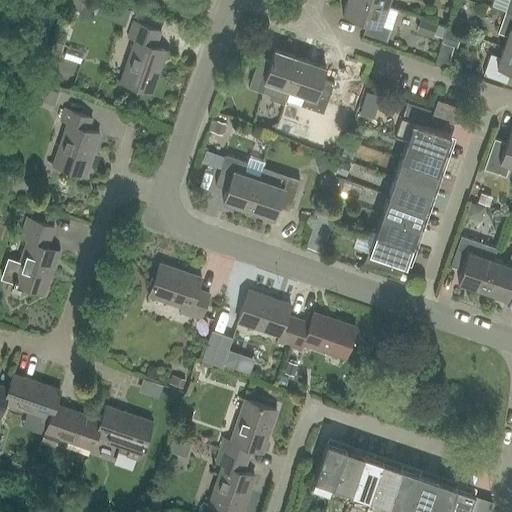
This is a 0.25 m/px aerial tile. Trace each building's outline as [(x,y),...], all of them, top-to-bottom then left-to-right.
[(397,9),(388,6),(388,7),(368,0),(347,0),(343,13),(368,22),(364,34),(386,41),(397,9)] [(508,36),(504,47),(511,49),(511,14),(505,12),(498,33),(508,36)] [(152,92),(166,50),(155,47),(161,31),(134,21),(129,37),(135,39),(120,81),(152,92)] [(511,72),(511,49),(504,47),(500,58),(491,54),(484,75),(507,83),(510,72),(511,72)] [(285,103),(290,89),(301,58),(274,49),(270,61),(258,57),(248,87),(270,95),(269,98),(285,103)] [(242,51),(240,58),(248,61),(251,53),(242,51)] [(325,67),(301,58),(290,89),(304,94),(301,105),(323,113),(333,83),(321,79),(325,67)] [(431,110),(408,102),(403,118),(426,125),(431,110)] [(437,102),(433,116),(456,124),(461,110),(437,102)] [(370,117),(373,108),(363,105),(360,114),(370,117)] [(85,175),(99,133),(89,129),(92,118),(66,109),(62,120),(68,123),(54,164),(85,175)] [(408,139),(407,141),(445,154),(451,135),(414,122),(413,122),(405,119),(399,136),(408,139)] [(214,120),(210,131),(222,135),(225,123),(214,120)] [(510,165),(511,165),(511,131),(510,131),(505,142),(495,139),(485,168),(507,176),(510,165)] [(407,141),(401,159),(438,172),(445,154),(407,141)] [(223,200),(249,209),(259,178),(244,173),(248,162),(226,154),(216,185),(227,189),(223,200)] [(328,156),(321,159),(324,170),(332,168),(328,156)] [(432,190),(438,172),(401,159),(394,177),(432,190)] [(346,176),(350,165),(341,162),(337,172),(346,176)] [(259,178),(249,209),(274,218),(278,206),(289,210),(300,180),(278,172),(274,183),(259,178)] [(345,180),(332,175),(325,194),(339,199),(345,180)] [(426,208),(432,190),(394,177),(388,195),(426,208)] [(382,214),(419,227),(426,208),(388,195),(382,214)] [(489,206),(492,198),(482,195),(480,202),(489,206)] [(413,245),(419,227),(382,214),(375,232),(413,245)] [(45,292),(59,250),(48,247),(55,227),(29,218),(22,238),(28,240),(21,261),(8,257),(1,277),(45,292)] [(413,245),(375,232),(369,251),(407,264),(413,245)] [(459,282),(484,290),(494,259),(480,254),(484,243),(462,236),(452,266),(463,270),(459,282)] [(511,254),(509,264),(494,259),(484,290),(508,298),(511,286),(511,254)] [(201,319),(210,294),(198,290),(202,278),(160,263),(149,295),(182,306),(180,312),(201,319)] [(278,341),(290,345),(299,319),(287,315),(291,304),(249,290),(239,321),(280,335),(278,341)] [(311,323),(299,319),(290,345),(302,349),(304,343),(345,357),(356,326),(315,312),(311,323)] [(55,404),(56,405),(61,390),(14,374),(9,387),(10,388),(4,402),(5,402),(50,418),(55,404)] [(177,377),(175,385),(183,387),(186,380),(177,377)] [(0,416),(0,417),(5,402),(4,402),(10,388),(9,387),(9,388),(0,384),(0,416)] [(225,438),(221,451),(247,460),(250,448),(262,452),(276,410),(245,399),(232,441),(225,438)] [(100,420),(56,405),(55,404),(50,418),(42,442),(56,446),(59,437),(92,449),(97,435),(96,434),(100,420)] [(105,406),(100,420),(96,434),(97,435),(121,443),(118,450),(127,453),(126,455),(140,459),(153,422),(105,406)] [(183,409),(179,418),(187,421),(191,412),(183,409)] [(311,490),(330,496),(347,448),(327,442),(311,490)] [(330,496),(348,503),(365,454),(347,448),(330,496)] [(243,471),(247,460),(221,451),(217,464),(223,466),(209,506),(225,511),(241,511),(254,475),(243,471)] [(371,498),(384,461),(365,454),(348,503),(367,509),(371,498)] [(13,461),(10,472),(23,477),(27,466),(13,461)] [(402,467),(384,461),(371,498),(389,504),(402,467)] [(407,511),(420,473),(402,467),(389,504),(407,511)] [(427,511),(438,479),(420,473),(407,511),(411,511),(427,511)] [(447,511),(457,485),(438,479),(427,511),(447,511)] [(457,485),(447,511),(468,511),(475,492),(457,485)] [(83,486),(80,496),(87,499),(91,488),(83,486)]
